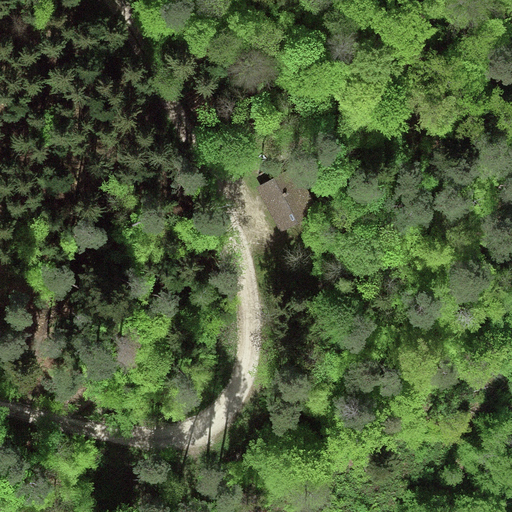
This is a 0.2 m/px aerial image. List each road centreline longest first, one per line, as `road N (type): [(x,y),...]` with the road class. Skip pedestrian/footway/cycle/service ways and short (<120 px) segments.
road 1 (track): [(234,402),(249,333),(241,258),(156,74),(111,0)]
road 2 (track): [(234,402),(207,428),(180,436),(114,433),(0,406)]
